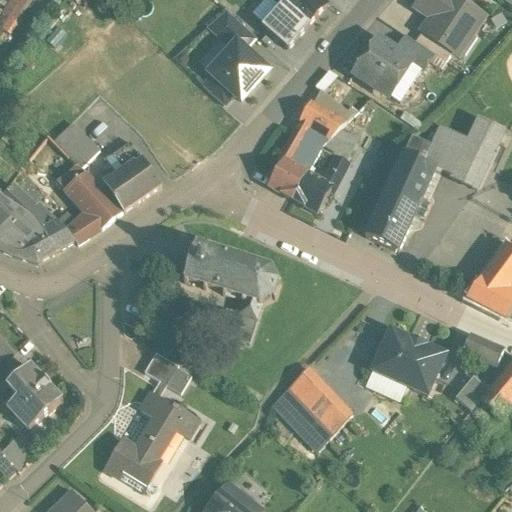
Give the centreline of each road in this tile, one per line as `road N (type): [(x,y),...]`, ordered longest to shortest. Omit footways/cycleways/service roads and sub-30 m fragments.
road 1 (residential): [(511,344),(230,212),(204,188)]
road 2 (residential): [(376,0),(204,188)]
road 3 (residential): [(102,396),(93,416),(0,507)]
road 4 (residential): [(24,279),(20,298),(29,313),(102,396)]
road 5 (residential): [(98,254),(105,262),(102,396)]
road 6 (residential): [(204,188),(98,254)]
